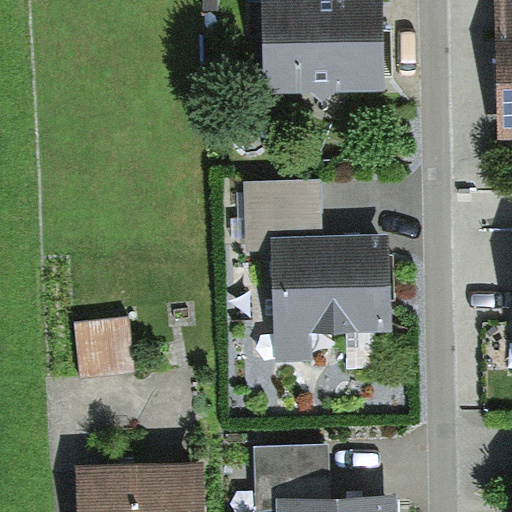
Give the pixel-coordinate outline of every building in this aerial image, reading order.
[(262,0),(265,85),(374,81),(371,0),(262,0)] [(511,0),(493,0),(497,129),(511,128),(511,0)] [(380,324),(378,236),(277,238),(278,326),(380,324)] [(130,370),(126,319),(77,323),(82,374),(130,370)] [(207,511),(205,461),(78,466),(79,511),(207,511)] [(386,511),(386,496),(284,498),(284,511),(386,511)]
